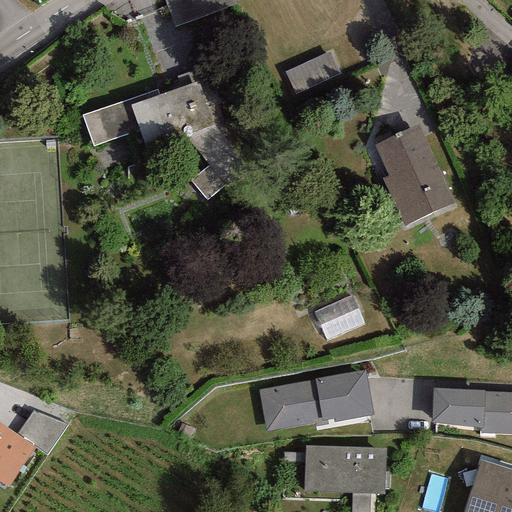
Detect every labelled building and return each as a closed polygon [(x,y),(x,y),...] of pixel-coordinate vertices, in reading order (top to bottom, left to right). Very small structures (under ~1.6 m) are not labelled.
[(232,0),(164,0),(174,28),(235,6),(232,0)] [(329,52),(285,73),(296,96),(340,74),(329,52)] [(156,90),(81,116),(92,146),(137,130),(144,150),(212,126),(197,82),(158,96),(156,90)] [(419,125),(374,145),(388,176),(382,179),(404,227),(455,204),(419,125)] [(326,337),(366,323),(355,293),(315,307),(326,337)] [(373,416),(364,370),(314,379),(314,380),(258,390),(266,432),(315,423),(315,426),(327,424),(326,420),(332,419),(333,423),(373,416)] [(432,388),(431,423),(480,427),(480,433),(511,434),(511,393),(484,392),(484,390),(432,388)] [(32,412),(16,433),(47,455),(67,425),(32,412)] [(35,447),(0,423),(0,480),(9,487),(35,447)] [(386,448),(305,446),(303,491),(351,493),(369,493),(384,494),(386,448)] [(511,511),(511,470),(479,460),(463,511),(511,511)] [(368,511),(369,493),(351,493),(350,511),(368,511)]
